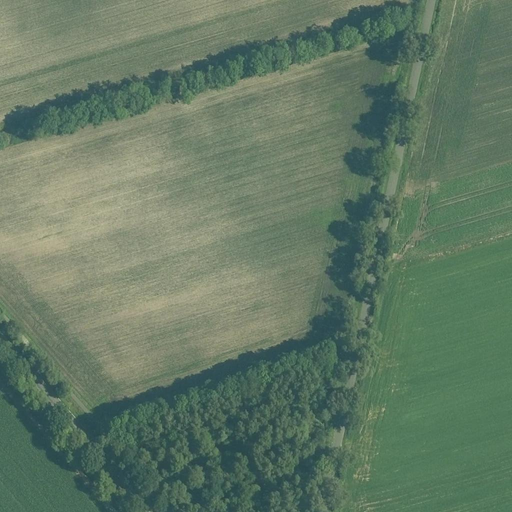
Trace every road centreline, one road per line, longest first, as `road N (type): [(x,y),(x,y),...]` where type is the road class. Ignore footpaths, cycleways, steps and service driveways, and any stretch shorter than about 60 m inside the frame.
road 1 (unclassified): [(323,511),(436,0)]
road 2 (tertiary): [(0,341),(148,511)]
